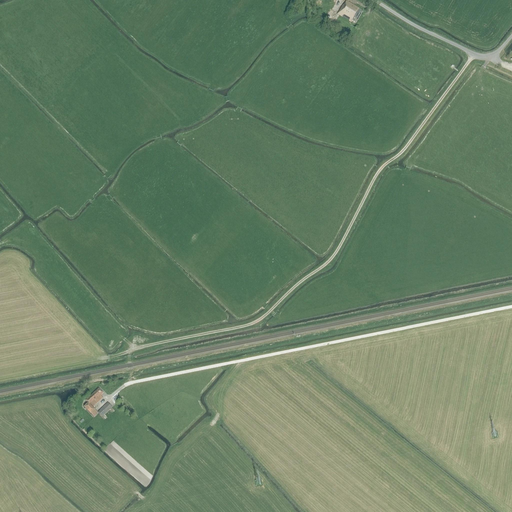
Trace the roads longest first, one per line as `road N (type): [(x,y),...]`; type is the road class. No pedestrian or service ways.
road 1 (track): [(110,357),(250,324),(328,262),(380,169),(405,148),(473,53)]
road 2 (unclassified): [(511,35),(479,55),(373,0)]
